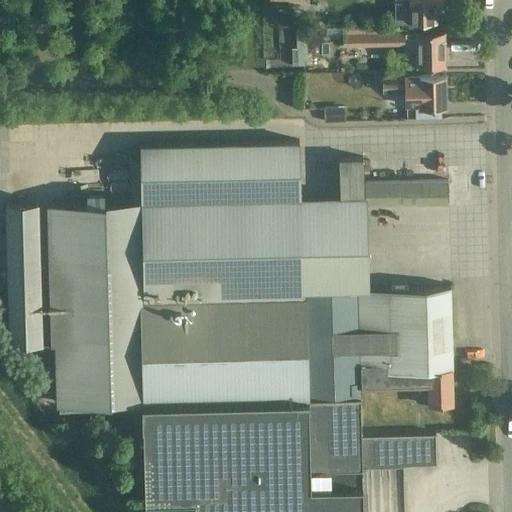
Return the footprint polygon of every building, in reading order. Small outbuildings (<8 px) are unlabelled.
[(436,3),(444,3),(443,0),(394,0),(395,21),(436,20),(436,3)] [(363,27),(343,28),(343,45),(363,44),(363,27)] [(297,48),(292,48),(292,64),(303,63),(303,28),(296,28),(297,48)] [(404,31),(405,65),(445,64),(444,30),(404,31)] [(404,43),(404,31),(383,31),(383,44),(404,43)] [(447,55),(467,56),(468,33),(448,32),(447,55)] [(445,74),(382,75),(383,91),(405,91),(405,105),(419,105),(419,106),(445,105),(445,74)] [(344,105),(324,106),(324,120),(344,119),(344,105)] [(135,199),(51,201),(56,401),(141,399),(141,424),(142,424),(144,497),(194,495),(194,511),(363,511),(362,463),(436,461),(435,431),(361,433),(360,384),(416,382),(431,382),(430,367),(452,366),(450,283),(366,286),(362,155),(338,156),(339,196),(300,197),(298,139),(140,142),(140,155),(134,155),(135,199)] [(449,181),(464,181),(465,155),(450,154),(449,181)] [(448,202),(447,179),(364,180),(364,203),(448,202)] [(37,200),(6,201),(10,342),(41,342),(37,200)] [(453,401),(452,366),(430,367),(431,382),(416,382),(416,402),(453,401)]
